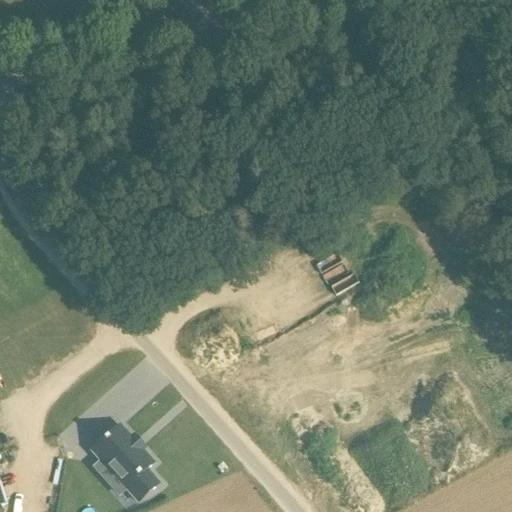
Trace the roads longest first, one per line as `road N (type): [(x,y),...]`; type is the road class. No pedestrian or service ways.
road 1 (unclassified): [(296,511),(25,211),(0,158)]
road 2 (tertiary): [(0,72),(221,30)]
road 3 (tertiary): [(221,30),(358,0)]
